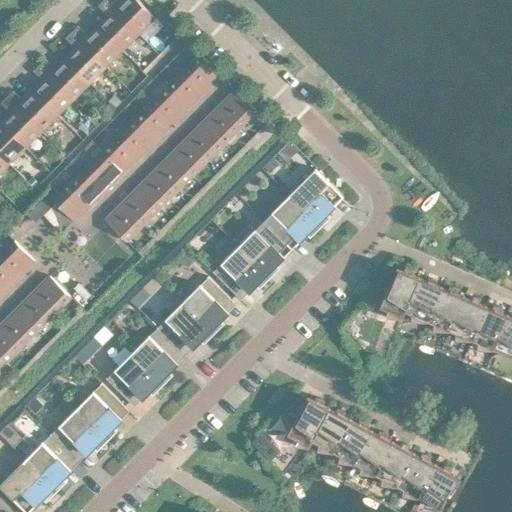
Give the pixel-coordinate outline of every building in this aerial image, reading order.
[(99,0),(103,3),(93,14),(117,38),(133,22),(111,0),(99,0)] [(111,0),(133,22),(150,5),(144,0),(111,0)] [(72,13),(66,19),(101,54),(117,38),(93,14),(83,24),(72,13)] [(71,36),(60,46),(85,70),(101,54),(66,19),(60,26),(71,36)] [(195,41),(178,58),(199,79),(216,62),(195,41)] [(40,46),(34,52),(68,87),(85,70),(60,46),(50,56),(40,46)] [(38,68),(28,78),(52,103),(68,87),(34,52),(28,58),(38,68)] [(178,58),(162,74),(183,95),(199,79),(178,58)] [(162,74),(146,90),(167,111),(183,95),(162,74)] [(231,77),(214,94),(235,115),(252,98),(231,77)] [(8,78),(2,84),(36,119),(52,103),(28,78),(18,88),(8,78)] [(0,94),(6,101),(0,106),(0,114),(20,135),(36,119),(2,84),(0,85),(0,94)] [(146,90),(130,106),(151,127),(167,111),(146,90)] [(214,94),(198,110),(219,131),(235,115),(214,94)] [(130,106),(114,123),(135,144),(151,127),(130,106)] [(198,110),(182,126),(203,147),(219,131),(198,110)] [(0,147),(4,151),(20,135),(0,114),(0,147)] [(114,123),(97,139),(118,160),(135,144),(114,123)] [(182,126),(165,142),(186,163),(203,147),(182,126)] [(97,139),(81,155),(102,176),(118,160),(97,139)] [(165,142),(149,158),(170,179),(186,163),(165,142)] [(268,146),(259,155),(264,161),(274,151),(268,146)] [(81,155),(65,171),(86,192),(102,176),(81,155)] [(310,156),(284,183),(316,214),(326,204),(322,201),(330,194),(324,189),(333,180),(310,156)] [(149,158),(133,174),(154,195),(170,179),(149,158)] [(65,171),(49,187),(70,208),(86,192),(65,171)] [(133,174),(117,190),(138,211),(154,195),(133,174)] [(259,208),(258,208),(282,231),(290,223),(295,229),(302,221),(305,225),(316,214),(284,183),(266,200),(267,201),(259,208)] [(39,188),(23,203),(30,210),(46,195),(39,188)] [(138,211),(117,190),(100,207),(121,228),(138,211)] [(250,216),(233,234),(265,265),(275,255),(271,252),(279,244),(274,239),(282,231),(258,208),(258,209),(259,209),(251,217),(250,216)] [(8,228),(0,236),(0,252),(13,265),(29,249),(8,228)] [(265,265),(233,234),(216,251),(209,259),(208,258),(207,259),(231,282),(239,274),(244,279),(251,272),(254,276),(265,265)] [(0,252),(0,278),(13,265),(0,252)] [(398,306),(400,299),(414,265),(406,262),(407,259),(408,260),(409,260),(407,259),(406,257),(405,257),(403,256),(401,256),(400,256),(397,262),(390,259),(385,271),(375,295),(382,298),(381,305),(398,306)] [(44,264),(28,280),(49,301),(65,285),(44,264)] [(194,272),(177,289),(209,321),(219,311),(216,307),(223,300),(218,295),(226,287),(203,264),(202,265),(203,265),(195,273),(194,272)] [(400,299),(422,308),(435,278),(429,275),(431,270),(431,269),(430,268),(428,267),(427,266),(425,266),(424,266),(422,266),(424,266),(422,269),(414,265),(400,299)] [(422,308),(444,318),(458,284),(450,281),(451,278),(452,279),(453,279),(451,277),(450,276),(449,275),(447,275),(446,275),(444,275),(442,281),(435,278),(422,308)] [(138,276),(124,290),(132,298),(146,284),(138,276)] [(28,280),(11,296),(32,317),(49,301),(28,280)] [(444,318),(466,327),(479,297),(473,294),(475,288),(475,287),(474,286),(472,285),(471,285),(469,284),(468,285),(466,285),(468,285),(467,288),(458,284),(444,318)] [(152,314),(152,315),(175,338),(183,330),(188,335),(195,328),(199,331),(209,321),(177,289),(160,307),(153,315),(152,314)] [(466,327),(488,336),(502,303),(494,299),(496,297),(497,298),(496,296),(494,295),(493,294),(491,294),(490,293),(488,293),(488,294),(486,299),(479,297),(466,327)] [(11,296),(0,307),(0,317),(16,333),(32,317),(11,296)] [(502,303),(488,336),(511,346),(511,343),(511,303),(510,304),(511,304),(511,307),(502,303)] [(144,323),(126,340),(158,372),(168,362),(165,358),(172,351),(167,346),(175,338),(152,315),(151,315),(152,316),(144,323)] [(0,317),(0,349),(16,333),(0,317)] [(88,325),(69,343),(78,352),(96,334),(88,325)] [(365,335),(362,343),(368,344),(371,345),(372,340),(373,338),(365,335)] [(158,372),(126,340),(109,357),(110,358),(102,365),(101,366),(124,389),(132,381),(137,386),(144,379),(148,382),(158,372)] [(88,379),(71,396),(102,428),(113,417),(109,414),(116,407),(111,402),(119,394),(96,370),(95,371),(96,372),(88,379)] [(31,385),(22,394),(30,401),(38,393),(31,385)] [(304,435),(307,428),(323,399),(325,396),(317,392),(318,389),(319,390),(318,389),(317,387),(316,386),(314,386),(313,385),(310,385),(308,391),(301,387),(282,422),(290,425),(288,432),(304,435)] [(45,421),(68,445),(76,437),(81,442),(89,434),(92,438),(102,428),(71,396),(53,414),(46,421),(45,421)] [(307,428),(328,439),(345,407),(338,403),(339,400),(340,402),(340,401),(339,400),(338,399),(337,398),(335,397),(334,396),(332,396),(332,397),(329,402),(323,399),(307,428)] [(328,439),(349,451),(365,421),(359,418),(362,413),(362,412),(361,411),(360,410),(358,409),(357,408),(355,408),(353,408),(353,409),(355,408),(353,411),(345,407),(328,439)] [(3,411),(0,413),(0,426),(8,435),(17,426),(3,411)] [(349,451),(371,462),(388,429),(380,425),(381,423),(382,424),(383,424),(382,422),(381,421),(379,420),(378,419),(376,419),(374,419),(371,425),(365,421),(349,451)] [(257,420),(246,430),(264,449),(275,439),(257,420)] [(37,429),(20,447),(51,478),(62,468),(58,465),(65,458),(60,453),(68,445),(45,421),(45,422),(38,430),(37,429)] [(371,462),(392,473),(407,444),(401,441),(404,435),(403,433),(402,432),(401,431),(399,431),(397,431),(395,431),(397,431),(395,434),(388,429),(371,462)] [(392,473),(413,484),(430,452),(422,448),(424,445),(425,447),(425,446),(424,445),(423,444),(422,443),(420,442),(419,441),(416,441),(416,442),(414,447),(407,444),(392,473)] [(51,478),(20,447),(0,466),(0,479),(20,500),(29,491),(30,493),(38,485),(41,489),(51,478)] [(430,452),(413,484),(435,496),(450,471),(450,470),(451,469),(450,468),(450,467),(449,466),(444,463),(446,458),(447,457),(446,456),(445,455),(443,454),(442,453),(440,453),(438,453),(438,454),(439,453),(438,456),(430,452)]
